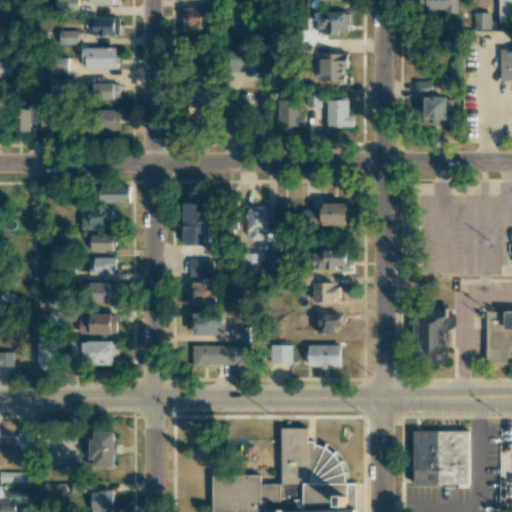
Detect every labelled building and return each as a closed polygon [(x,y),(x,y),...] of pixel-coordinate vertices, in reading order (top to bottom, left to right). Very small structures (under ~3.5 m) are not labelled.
[(55,0),(56,9),(78,9),(78,0),(55,0)] [(457,0),(419,0),(419,10),(457,10),(457,0)] [(511,0),(497,0),(498,23),(511,22),(511,0)] [(209,8),(184,7),(183,26),(209,27),(209,8)] [(313,13),(314,28),(325,28),(325,35),(339,35),(339,31),(349,31),(349,12),(313,13)] [(490,29),(490,12),(474,12),(474,29),(490,29)] [(114,36),(115,17),(89,17),(89,35),(114,36)] [(11,26),(1,26),(1,40),(12,39),(11,26)] [(78,45),(78,31),(59,30),(59,44),(78,45)] [(117,47),(83,48),(83,69),(117,69),(117,47)] [(230,47),(230,73),(253,72),(253,47),(230,47)] [(501,50),(511,49),(511,82),(502,83),(501,50)] [(321,82),(347,81),(346,53),(320,54),(321,82)] [(68,57),(50,58),(50,75),(68,75),(68,57)] [(0,76),(12,77),(12,61),(0,60),(0,76)] [(50,93),(69,93),(69,77),(50,78),(50,93)] [(425,119),(447,119),(447,111),(453,111),(453,96),(432,96),(432,81),(415,80),(415,95),(425,95),(425,119)] [(120,98),(120,82),(93,83),(94,99),(120,98)] [(213,122),(212,93),(191,93),(191,123),(213,122)] [(250,94),(232,93),(231,126),(249,127),(250,94)] [(299,100),(278,99),(277,126),(304,127),(305,114),(299,114),(299,100)] [(349,100),(327,99),(327,127),(354,127),(354,115),(348,115),(349,100)] [(30,109),(13,109),(14,136),(31,136),(30,109)] [(121,131),(120,109),(96,110),(96,131),(121,131)] [(40,111),(41,131),(64,131),(64,111),(40,111)] [(129,185),(98,186),(98,203),(130,203),(129,185)] [(275,202),(274,239),(293,239),(294,203),(275,202)] [(183,245),(205,245),(206,203),(184,203),(183,245)] [(321,226),(346,225),(346,203),(321,203),(321,226)] [(247,240),(266,240),(267,206),(248,206),(247,240)] [(113,209),(82,208),(82,227),(113,227),(113,209)] [(91,235),(91,251),(113,250),(113,234),(91,235)] [(348,249),(312,251),(313,271),(349,270),(348,249)] [(261,253),(244,253),(243,267),(260,267),(261,253)] [(281,253),(267,253),(267,275),(281,275),(281,253)] [(115,257),(92,257),(92,275),(115,275),(115,257)] [(189,276),(212,276),(212,259),(190,259),(189,276)] [(117,282),(90,281),(90,302),(116,303),(117,282)] [(216,282),(187,282),(186,304),(216,304),(216,282)] [(314,283),(313,300),(340,301),(340,284),(314,283)] [(448,360),(447,328),(455,328),(455,313),(448,313),(447,307),(417,308),(418,361),(448,360)] [(483,310),(511,309),(511,367),(483,368),(483,310)] [(117,334),(117,314),(89,313),(89,317),(79,317),(79,334),(117,334)] [(192,335),(217,335),(218,327),(223,327),(224,314),(192,313),(192,335)] [(324,327),(341,329),(342,314),(325,313),(324,327)] [(249,342),(249,326),(233,327),(233,342),(249,342)] [(48,370),(49,364),(56,364),(57,343),(48,342),(49,338),(39,337),(38,370),(48,370)] [(117,341),(71,341),(71,363),(117,363),(117,341)] [(291,363),(292,345),(267,344),(267,363),(291,363)] [(250,345),(192,345),(192,365),(250,366),(250,345)] [(341,367),(341,345),(307,345),(306,367),(341,367)] [(0,366),(13,367),(13,351),(0,351),(0,366)] [(309,426),(281,427),(282,483),(263,483),(263,472),(212,473),(212,511),(261,511),(261,501),(266,501),(267,510),(274,510),(274,511),(359,511),(359,482),(348,482),(348,473),(335,453),(325,447),(315,445),(315,440),(309,440),(309,426)] [(469,430),(415,431),(417,483),(471,482),(469,430)] [(88,466),(114,467),(114,432),(94,431),(94,439),(88,439),(88,466)] [(38,450),(37,433),(17,434),(17,451),(38,450)] [(0,482),(36,482),(36,472),(0,471),(0,482)] [(113,490),(99,490),(99,494),(91,494),(90,510),(112,511),(113,490)]
